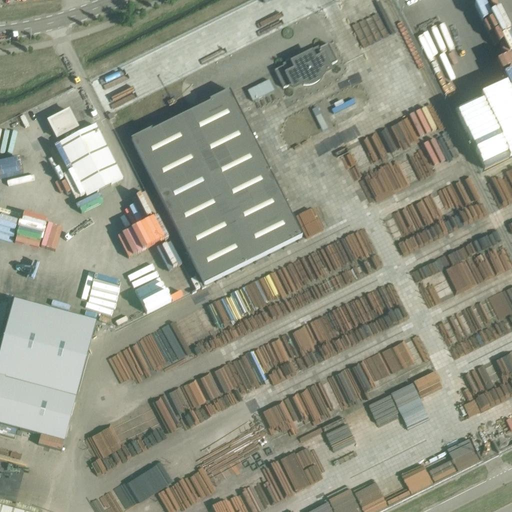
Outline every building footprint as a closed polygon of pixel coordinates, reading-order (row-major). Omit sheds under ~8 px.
[(274,71),(283,89),(289,86),(291,90),(302,84),(303,85),(304,86),(305,86),(306,86),(307,86),(308,86),(309,86),(310,86),(311,85),(312,85),(313,85),(314,84),(315,84),(315,83),(316,83),(317,83),(317,82),(318,82),(318,81),(319,81),(319,80),(320,80),(320,79),(321,79),(321,78),(321,77),(322,77),(322,76),(321,75),(332,69),(330,65),(337,62),(328,44),(319,49),(320,51),(311,55),(311,54),(292,63),(292,64),(284,68),(283,66),(274,71)] [(302,238),(234,101),(230,92),(230,91),(209,102),(210,103),(152,132),(151,130),(130,141),(131,141),(204,287),(302,238)] [(77,128),(69,111),(62,115),(60,114),(61,112),(59,114),(56,115),(53,116),(55,116),(55,117),(55,118),(48,122),(57,139),(64,135),(67,140),(59,144),(87,198),(122,179),(95,126),(76,135),(74,130),(77,128)] [(45,433),(75,440),(105,319),(33,302),(4,424),(45,434),(45,433)] [(237,435),(247,431),(243,423),(234,427),(237,435)] [(291,459),(312,455),(311,447),(302,448),(302,445),(297,446),(296,438),(284,440),(286,452),(284,453),(285,460),(291,459)] [(231,468),(227,457),(208,464),(213,478),(218,476),(217,473),(231,468)] [(340,501),(364,492),(359,481),(336,490),(340,501)] [(322,488),(308,492),(311,504),(325,500),(322,488)] [(203,493),(192,497),(195,504),(206,499),(203,493)]
